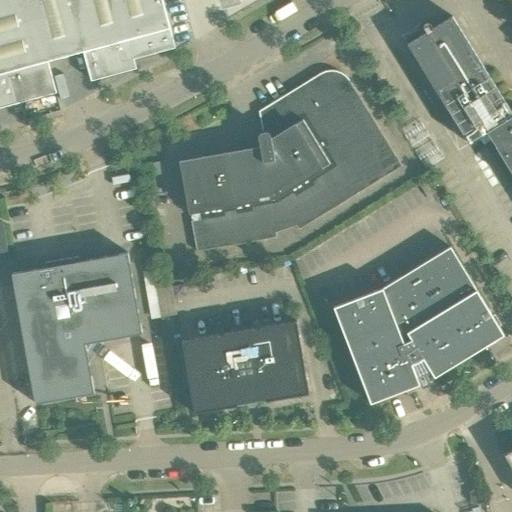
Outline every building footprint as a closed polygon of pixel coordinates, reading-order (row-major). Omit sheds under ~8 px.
[(0,0),(0,72),(45,61),(82,51),(84,51),(168,28),(160,0),(0,0)] [(511,113),(457,12),(410,38),(467,143),(492,129),(511,166),(511,113)] [(174,47),(168,28),(84,51),(91,79),(136,67),(134,58),(174,47)] [(0,106),(54,92),(45,61),(0,72),(0,106)] [(259,146),(258,146),(179,161),(188,212),(197,210),(198,219),(190,221),(195,249),(276,235),(275,230),(295,224),(297,227),(401,163),(344,77),(340,72),(335,70),(328,69),(321,70),(258,109),(262,131),(260,132),(257,135),(258,139),(259,146)] [(422,122),(404,133),(426,169),(444,157),(422,122)] [(429,177),(419,183),(428,197),(438,191),(429,177)] [(0,221),(0,261),(9,259),(2,221),(0,221)] [(434,375),(503,333),(450,245),(382,287),(333,306),(370,400),(419,382),(417,373),(430,368),(434,375)] [(11,273),(18,312),(35,402),(93,391),(85,350),(88,346),(92,342),(139,332),(124,252),(77,261),(76,256),(43,262),(44,267),(11,273)] [(152,270),(140,272),(148,319),(160,316),(153,280),(152,270)] [(177,314),(172,285),(157,288),(162,316),(177,314)] [(294,318),(182,339),(195,411),(234,404),(233,400),(237,399),(239,390),(244,389),(247,403),(257,401),(254,388),(259,387),(264,394),(268,393),(269,397),(308,390),(294,318)]
